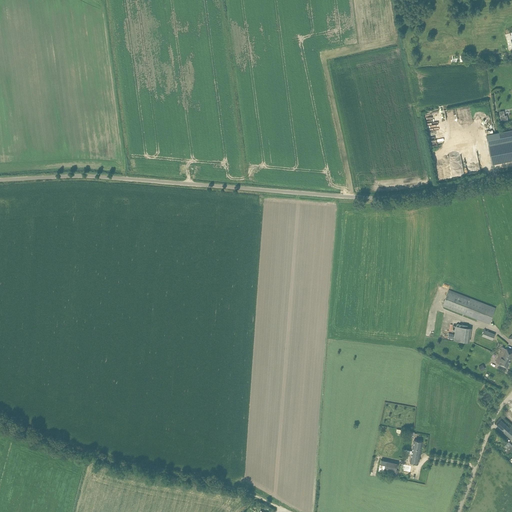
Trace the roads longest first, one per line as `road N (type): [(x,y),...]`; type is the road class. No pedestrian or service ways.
road 1 (unclassified): [(511,175),(379,197),(81,175),(0,180)]
road 2 (unclassified): [(457,511),(494,417),(511,395)]
